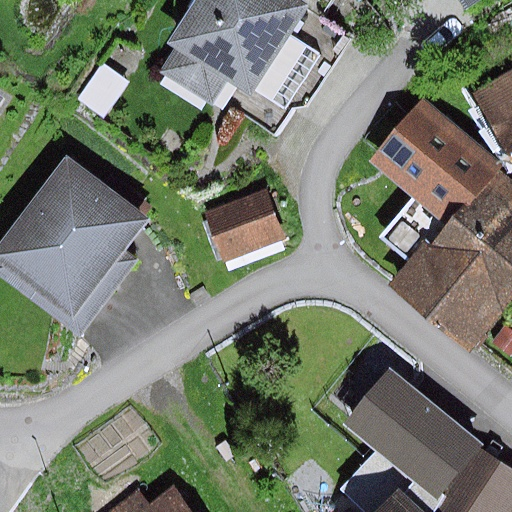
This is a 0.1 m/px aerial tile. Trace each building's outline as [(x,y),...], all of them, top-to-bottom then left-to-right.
[(320,5),(312,0),(207,0),(180,43),(185,48),(167,76),(213,105),(231,77),(262,97),(314,14),(320,5)] [(485,0),(465,0),(472,9),(485,0)] [(354,38),(314,14),(262,97),(251,116),(281,134),(296,109),(312,108),(354,38)] [(105,63),(82,99),(110,117),(133,81),(105,63)] [(511,84),(492,98),(511,127),(511,84)] [(0,116),(11,98),(0,91),(0,116)] [(511,166),(511,162),(431,100),(383,162),(452,214),(399,283),(484,349),(511,312),(511,176),(507,173),(511,166)] [(157,222),(66,155),(0,244),(0,274),(90,341),(146,265),(133,255),(157,222)] [(270,191),(209,211),(225,262),(286,242),(270,191)] [(496,445),(400,369),(355,426),(426,483),(416,495),(437,511),(448,511),(491,452),(496,445)] [(511,511),(511,465),(491,452),(448,511),(511,511)] [(435,511),(416,495),(399,511),(435,511)] [(156,511),(147,497),(125,511),(190,511),(183,500),(165,511),(156,511)]
